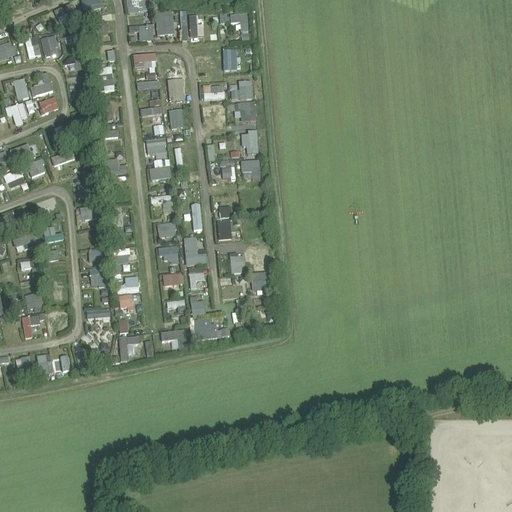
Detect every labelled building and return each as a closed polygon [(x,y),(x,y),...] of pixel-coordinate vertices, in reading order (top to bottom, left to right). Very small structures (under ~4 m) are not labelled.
[(86,21),(92,19),(91,13),(102,11),(98,0),(86,0),(81,1),(86,21)] [(137,9),(138,14),(151,12),(149,1),(127,3),(128,10),(137,9)] [(54,13),(57,20),(59,19),(61,26),(70,22),(72,28),(79,25),(71,6),(54,13)] [(174,37),(172,15),(157,16),(159,38),(174,37)] [(247,16),(230,17),(231,25),(240,24),(241,34),(248,33),(247,16)] [(204,38),(203,28),(198,28),(198,18),(189,18),(190,39),(204,38)] [(85,40),(84,35),(65,38),(66,45),(72,44),(74,53),(87,51),(85,40)] [(249,35),(241,36),(242,44),(250,43),(249,35)] [(41,57),(37,39),(25,42),(29,61),(35,59),(35,58),(41,57)] [(45,60),(58,57),(57,51),(58,50),(55,39),(41,42),(45,60)] [(0,62),(12,58),(8,46),(0,48),(0,62)] [(223,72),(238,72),(237,51),(222,52),(223,72)] [(93,71),(91,56),(70,59),(64,66),(64,67),(75,66),(76,73),(93,71)] [(151,64),(156,64),(156,56),(133,58),(134,65),(135,65),(136,70),(145,69),(144,64),(151,64)] [(114,93),(114,92),(111,69),(106,70),(105,64),(96,65),(97,71),(96,71),(97,78),(96,79),(97,90),(100,90),(101,95),(114,93)] [(155,74),(146,75),(147,82),(156,81),(155,74)] [(53,93),(48,76),(41,77),(44,86),(31,90),(33,99),(53,93)] [(14,82),(17,102),(29,100),(26,81),(14,82)] [(73,95),(74,103),(91,100),(88,81),(79,82),(81,94),(73,95)] [(177,83),(168,84),(170,104),(184,102),(182,87),(184,85),(183,83),(181,81),(179,81),(177,83)] [(239,92),(240,100),(240,101),(253,100),(251,83),(239,84),(239,92)] [(138,92),(161,91),(160,84),(138,85),(138,92)] [(203,88),(203,90),(203,96),(204,96),(204,101),(225,100),(224,94),(222,94),(221,88),(211,89),(211,87),(203,88)] [(42,117),(59,111),(55,99),(39,105),(42,111),(40,112),(42,117)] [(25,103),(27,110),(33,108),(31,102),(25,103)] [(255,104),(241,105),(243,123),(256,122),(255,104)] [(23,106),(5,111),(8,119),(13,118),(16,129),(23,126),(22,122),(28,121),(23,106)] [(203,119),(226,118),(226,106),(203,107),(203,119)] [(100,124),(113,123),(111,108),(98,109),(100,124)] [(141,111),(142,118),(163,116),(162,109),(141,111)] [(169,114),(171,131),(177,131),(177,126),(183,126),(182,112),(169,114)] [(79,139),(94,132),(90,122),(86,124),(85,120),(76,123),(79,132),(77,133),(79,139)] [(107,134),(107,140),(118,139),(117,127),(103,128),(103,134),(107,134)] [(163,127),(153,128),(155,137),(164,136),(163,127)] [(258,156),(257,133),(248,133),(248,136),(242,137),(242,149),(246,149),(247,157),(258,156)] [(52,141),(57,152),(72,145),(67,134),(52,141)] [(42,136),(31,140),(35,150),(46,146),(42,136)] [(148,157),(156,156),(166,155),(165,148),(166,148),(165,141),(146,143),(148,157)] [(215,146),(208,147),(209,163),(216,163),(215,146)] [(31,155),(28,147),(10,153),(16,171),(27,167),(24,161),(32,158),(31,155)] [(54,168),(67,163),(63,155),(51,160),(54,168)] [(9,157),(7,158),(0,160),(0,177),(14,173),(9,157)] [(45,166),(43,161),(27,168),(32,179),(45,174),(43,167),(45,166)] [(162,169),(161,162),(154,163),(155,170),(162,169)] [(260,181),(259,162),(241,164),(242,175),(243,175),(243,179),(247,181),(253,180),(253,182),(260,181)] [(83,184),(88,183),(98,182),(96,171),(93,172),(92,165),(86,166),(87,173),(82,173),(83,178),(82,179),(83,184)] [(115,177),(128,176),(127,167),(114,168),(115,177)] [(151,183),(159,182),(165,181),(171,180),(170,169),(149,172),(151,183)] [(231,180),(230,178),(230,170),(222,170),(223,181),(231,180)] [(6,178),(9,185),(11,190),(25,184),(22,179),(19,172),(6,178)] [(94,202),(93,198),(97,198),(96,186),(92,186),(85,187),(78,188),(79,202),(86,201),(86,202),(94,202)] [(151,206),(163,204),(163,210),(172,209),(172,203),(173,203),(172,197),(151,200),(151,206)] [(49,201),(35,205),(40,224),(54,220),(49,201)] [(191,206),(192,232),(202,232),(201,206),(191,206)] [(219,209),(220,220),(232,219),(231,208),(219,209)] [(85,217),(86,222),(103,220),(102,214),(96,215),(95,209),(80,211),(81,217),(85,217)] [(111,230),(115,229),(123,229),(122,215),(110,216),(111,230)] [(31,217),(19,222),(23,230),(34,226),(31,217)] [(217,224),(218,242),(231,241),(230,223),(217,224)] [(17,232),(15,225),(14,224),(0,229),(3,236),(3,238),(18,232),(17,232)] [(159,234),(160,240),(176,238),(175,232),(176,232),(175,225),(157,227),(158,234),(159,234)] [(47,246),(65,242),(63,235),(55,236),(54,229),(43,231),(45,239),(42,240),(43,245),(46,245),(47,246)] [(108,238),(112,237),(115,237),(115,229),(111,230),(107,230),(108,238)] [(15,250),(16,250),(23,247),(25,252),(37,248),(36,247),(41,245),(37,235),(13,243),(15,250)] [(124,236),(115,237),(112,237),(113,251),(125,249),(124,236)] [(206,257),(197,258),(196,240),(184,241),(187,268),(207,266),(206,257)] [(164,263),(169,262),(179,261),(177,248),(158,251),(159,258),(163,258),(164,263)] [(255,273),(271,272),(270,249),(254,250),(255,273)] [(90,264),(103,264),(102,252),(89,253),(90,264)] [(45,254),(46,264),(59,262),(58,253),(45,254)] [(238,255),(230,256),(232,276),(246,275),(244,258),(238,259),(238,255)] [(33,277),(41,276),(39,262),(21,265),(21,271),(32,270),(33,277)] [(189,270),(191,291),(197,291),(196,283),(204,282),(203,270),(195,271),(195,269),(189,270)] [(251,276),(253,293),(273,291),(271,274),(251,276)] [(108,289),(106,276),(90,278),(91,289),(98,288),(99,290),(108,289)] [(176,277),(163,278),(164,289),(177,287),(176,277)] [(117,295),(139,293),(138,279),(125,280),(126,287),(116,287),(117,295)] [(51,283),(52,299),(61,299),(60,283),(51,283)] [(28,312),(34,311),(35,314),(45,312),(44,308),(43,303),(41,295),(25,299),(27,306),(28,312)] [(133,311),(131,297),(116,299),(116,304),(120,303),(121,310),(128,309),(128,312),(133,311)] [(199,317),(205,316),(204,308),(198,309),(197,304),(196,299),(190,299),(193,320),(199,319),(199,317)] [(270,299),(263,300),(264,308),(271,307),(274,306),(274,300),(270,301),(270,299)] [(246,300),(237,302),(239,311),(248,309),(246,300)] [(185,302),(166,304),(167,310),(178,309),(178,315),(186,314),(185,302)] [(13,314),(24,312),(22,303),(11,304),(13,314)] [(88,321),(111,320),(110,312),(87,313),(88,321)] [(246,312),(239,313),(240,323),(247,322),(246,312)] [(49,329),(62,327),(60,313),(47,314),(49,329)] [(22,320),(25,341),(32,340),(31,328),(40,327),(39,318),(22,320)] [(196,342),(217,340),(216,334),(211,334),(210,327),(209,321),(194,322),(196,342)] [(120,335),(128,334),(127,322),(119,322),(120,335)] [(220,332),(221,338),(230,337),(229,330),(220,331),(220,332)] [(129,362),(128,357),(128,347),(133,347),(139,346),(139,339),(127,340),(127,339),(119,340),(121,363),(122,364),(128,363),(129,362)] [(82,352),(76,354),(79,368),(86,367),(82,352)] [(53,375),(50,357),(37,359),(40,377),(53,375)] [(60,358),(62,374),(71,373),(69,357),(60,358)]
